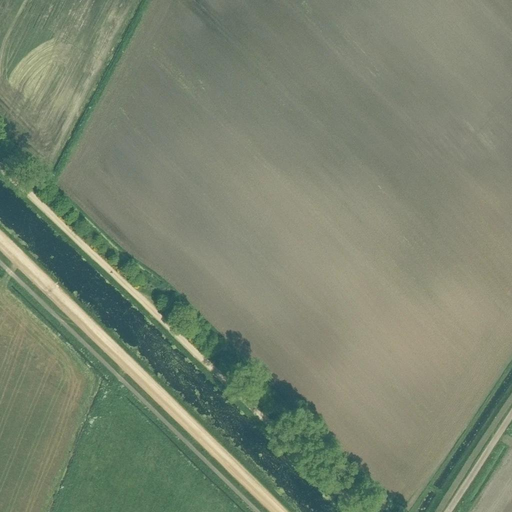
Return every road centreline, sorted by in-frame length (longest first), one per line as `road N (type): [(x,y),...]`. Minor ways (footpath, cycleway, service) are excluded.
road 1 (track): [(361,511),(0,164)]
road 2 (track): [(0,246),(274,511)]
